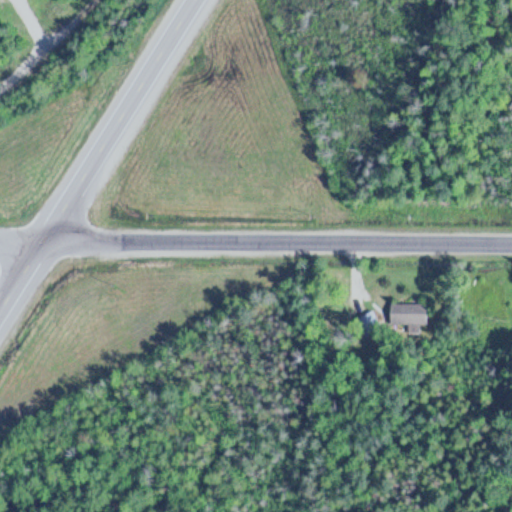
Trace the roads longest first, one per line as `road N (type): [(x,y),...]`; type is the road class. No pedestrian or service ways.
road 1 (residential): [(511,247),(0,245)]
road 2 (primary): [(0,311),(194,0)]
